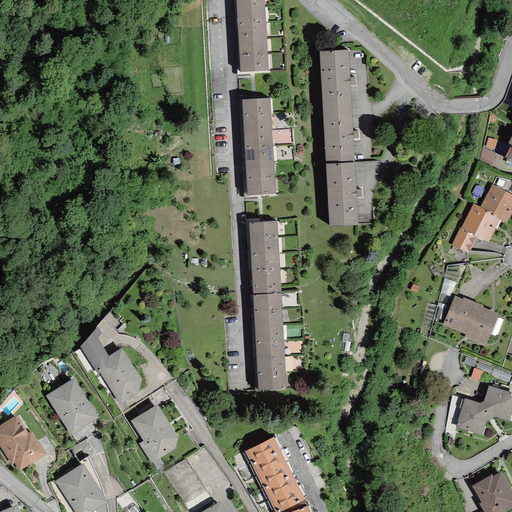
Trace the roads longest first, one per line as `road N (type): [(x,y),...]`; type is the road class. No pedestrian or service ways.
road 1 (residential): [(223,0),(241,360)]
road 2 (residential): [(511,51),(494,92),(446,106),(326,0)]
road 3 (residential): [(511,442),(463,472),(441,470),(430,439),(447,371)]
road 4 (residential): [(251,511),(169,386)]
